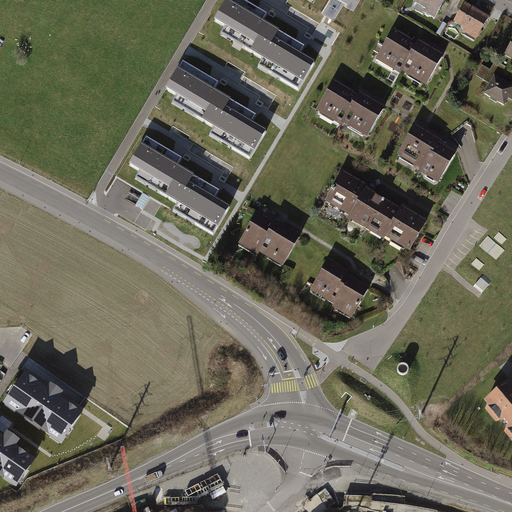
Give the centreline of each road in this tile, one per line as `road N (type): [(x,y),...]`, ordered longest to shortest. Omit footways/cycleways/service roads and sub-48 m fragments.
road 1 (tertiary): [(304,425),(290,361),(258,322),(0,170)]
road 2 (motorway): [(511,290),(287,511)]
road 3 (secondary): [(62,511),(226,435),(304,425)]
road 4 (residential): [(369,352),(417,294),(511,141)]
road 5 (motorway): [(367,511),(511,387)]
road 6 (secondary): [(304,425),(334,450),(397,474),(432,472)]
road 7 (secondary): [(432,472),(341,427),(304,425)]
road 8 (motorway): [(414,511),(511,430)]
